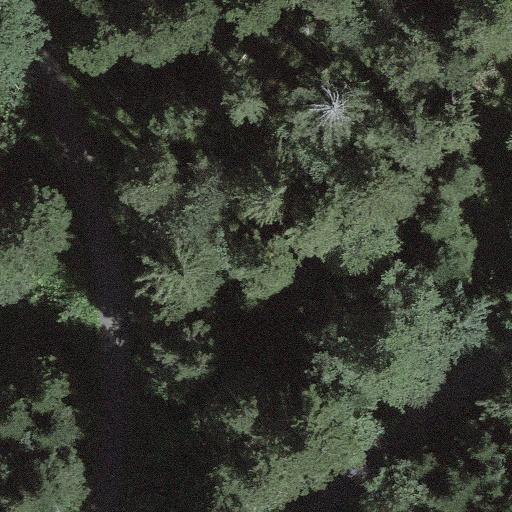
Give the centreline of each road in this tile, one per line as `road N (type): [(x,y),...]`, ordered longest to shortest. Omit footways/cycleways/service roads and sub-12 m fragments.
road 1 (track): [(31,0),(113,288),(117,347),(102,511)]
road 2 (track): [(511,106),(477,376)]
road 3 (track): [(336,511),(444,403),(511,358)]
